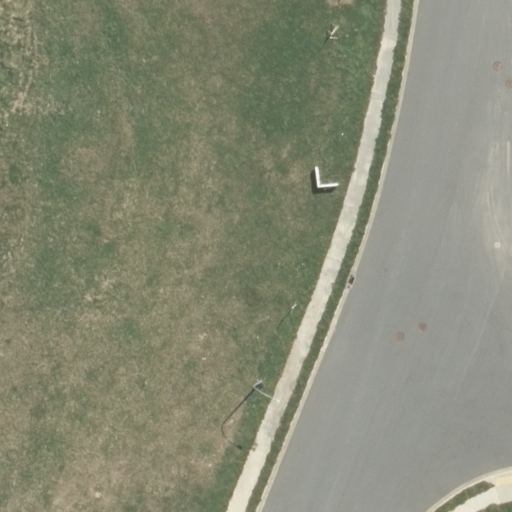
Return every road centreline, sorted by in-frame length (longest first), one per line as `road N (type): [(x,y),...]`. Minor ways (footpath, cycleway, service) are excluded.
road 1 (residential): [(413,323),(491,0)]
road 2 (residential): [(330,511),(413,323)]
